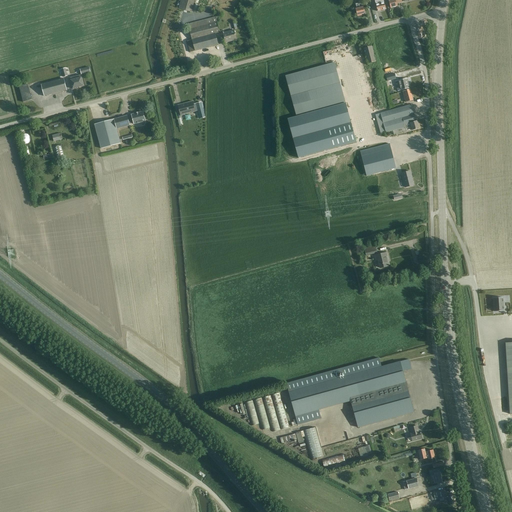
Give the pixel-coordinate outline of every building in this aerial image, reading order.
[(196,0),(181,0),(179,8),(193,12),(196,0)] [(374,0),(375,1),(377,11),(386,9),(383,0),(374,0)] [(357,9),(355,9),(357,17),(362,15),(361,14),(365,14),(363,7),(360,8),(359,3),(355,4),(357,9)] [(218,45),(215,33),(214,34),(210,20),(216,18),(216,17),(188,24),(192,40),(187,41),(190,52),(218,45)] [(220,32),(216,18),(210,20),(214,34),(215,33),(220,32)] [(234,30),(223,33),(225,43),(236,40),(234,30)] [(372,46),(364,48),(368,64),(376,62),(372,46)] [(334,63),(285,76),(296,116),(345,103),(334,63)] [(70,80),(72,89),(83,86),(81,77),(80,75),(70,77),(70,80)] [(63,79),(41,85),(45,96),(67,90),(63,79)] [(400,85),(398,86),(399,88),(400,87),(401,90),(409,88),(407,79),(398,81),(400,85)] [(32,100),(28,84),(19,87),(23,102),(32,100)] [(410,90),(403,92),(405,102),(413,100),(410,90)] [(180,115),(195,111),(193,101),(188,103),(189,103),(187,104),(187,103),(178,105),(180,115)] [(201,102),(196,103),(200,119),(205,117),(201,102)] [(356,142),(346,103),(296,117),(287,119),(298,158),(356,142)] [(412,105),(374,115),(380,134),(393,131),(394,135),(406,131),(406,129),(411,127),(412,130),(419,128),(417,121),(416,121),(412,105)] [(143,112),(131,115),(132,115),(127,117),(127,116),(95,124),(101,149),(120,143),(116,129),(145,121),(143,112)] [(54,141),(62,139),(61,133),(52,136),(54,141)] [(389,144),(360,151),(366,176),(395,168),(389,144)] [(54,146),(56,157),(64,156),(61,145),(54,146)] [(410,171),(402,173),(405,187),(413,186),(411,179),(412,178),(410,171)] [(377,253),(375,246),(364,248),(366,255),(374,253),(376,261),(378,260),(380,268),(389,266),(387,260),(388,260),(386,253),(377,255),(377,253)] [(494,298),(495,312),(504,311),(503,298),(494,298)] [(411,369),(409,359),(400,361),(382,366),(380,360),(287,385),(298,426),(322,419),(319,410),(351,401),(358,427),(414,412),(403,371),(411,369)] [(289,427),(279,393),(272,395),(282,429),(289,427)] [(280,430),(270,395),(263,397),(273,432),(280,430)] [(270,428),(261,398),(254,400),(263,430),(270,428)] [(252,400),(245,402),(252,426),(259,424),(252,400)] [(412,433),(410,434),(412,441),(422,438),(420,431),(419,432),(417,426),(410,428),(412,433)] [(323,456),(315,427),(303,431),(311,459),(323,456)] [(433,450),(425,452),(424,449),(418,450),(416,451),(417,456),(419,455),(421,460),(428,458),(429,459),(435,458),(433,450)] [(345,461),(343,453),(322,459),(324,467),(345,461)] [(430,474),(435,473),(436,483),(442,481),(440,472),(439,468),(429,471),(430,474)] [(416,478),(403,482),(405,490),(418,486),(416,478)] [(445,498),(444,492),(443,490),(433,492),(435,500),(445,498)] [(397,492),(388,494),(390,501),(399,498),(397,492)]
